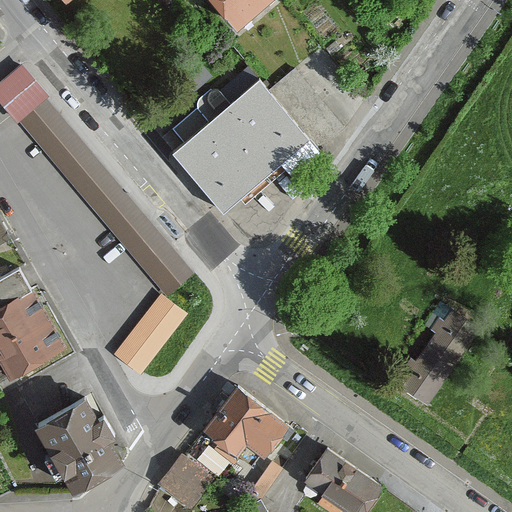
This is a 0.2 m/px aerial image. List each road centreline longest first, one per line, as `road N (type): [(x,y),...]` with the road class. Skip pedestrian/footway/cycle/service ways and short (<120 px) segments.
road 1 (residential): [(260,298),(12,0)]
road 2 (residential): [(260,298),(473,0)]
road 3 (residential): [(232,340),(479,511)]
road 4 (residential): [(123,511),(152,452),(232,340)]
